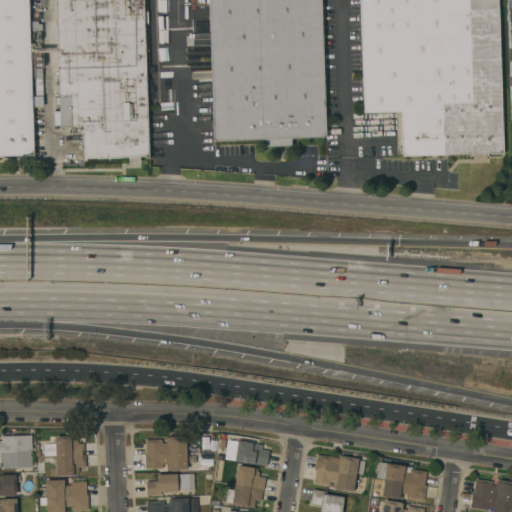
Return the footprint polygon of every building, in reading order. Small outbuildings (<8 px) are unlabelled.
[(27,0),(33,155),(0,156),(0,0),(27,0)] [(142,0),(148,158),(145,159),(145,156),(139,157),(139,162),(128,162),(128,157),(86,159),(86,161),(83,161),(82,133),(78,134),(78,140),(71,140),(71,125),(59,126),(57,49),(56,49),(55,42),(57,42),(55,0),(142,0)] [(320,0),(326,138),(290,139),(290,146),(264,147),(264,140),(213,141),(208,0),(320,0)] [(497,0),(503,153),(402,157),(401,112),(363,113),(359,0),(497,0)] [(32,467),(2,468),(2,459),(1,459),(1,453),(0,453),(0,441),(1,441),(1,436),(7,436),(7,431),(15,431),(15,436),(31,435),(32,467)] [(55,437),(77,436),(78,444),(83,444),(84,455),(85,454),(85,468),(78,468),(78,472),(76,472),(76,476),(56,476),(55,437)] [(144,454),(145,454),(145,440),(161,440),(161,444),(166,443),(166,438),(185,437),(186,445),(193,444),(193,452),(186,453),(187,470),(175,470),(175,471),(168,471),(168,470),(167,470),(167,464),(162,465),(162,468),(145,469),(144,454)] [(227,440),(252,443),(252,444),(261,445),(261,450),(268,451),(266,466),(225,459),(226,454),(225,454),(227,440)] [(54,456),(54,444),(43,444),(43,456),(54,456)] [(358,460),(364,461),(362,475),(356,474),(353,492),(341,490),(340,491),(334,490),(335,489),(328,488),(328,486),(313,484),(315,470),(314,470),(316,455),(333,457),(333,461),(337,462),(338,456),(358,459),(358,460)] [(378,462),(376,462),(377,457),(381,458),(380,463),(411,468),(411,469),(426,472),(424,485),(425,485),(423,500),(405,498),(406,494),(401,493),(400,499),(399,499),(381,496),(384,479),(375,478),(378,462)] [(256,469),(256,472),(258,472),(258,476),(265,478),(263,491),(262,491),(260,501),(254,500),(253,508),(247,507),(231,504),(231,503),(225,502),(227,489),(233,490),(237,466),(256,469)] [(194,490),(177,491),(177,492),(160,492),(160,495),(157,495),(157,497),(153,497),(153,496),(146,496),(145,481),(156,481),(156,475),(193,474),(194,490)] [(0,475),(15,475),(16,495),(0,495),(0,475)] [(472,492),(473,492),(475,479),(491,482),(491,485),(495,486),(496,480),(497,481),(498,480),(511,482),(511,511),(510,511),(491,511),(492,507),(487,506),(487,510),(469,508),(472,492)] [(46,511),(46,505),(38,505),(37,498),(45,497),(44,480),(63,480),(64,480),(65,485),(70,485),(69,482),(86,481),(86,494),(87,494),(88,510),(70,511),(70,507),(66,507),(66,511),(46,511)] [(341,511),(324,511),(319,511),(320,505),(310,504),(312,490),(326,492),(326,495),(343,497),(341,511)] [(146,511),(146,502),(163,501),(163,505),(168,505),(168,499),(197,498),(197,511),(146,511)] [(16,511),(0,511),(0,499),(16,499),(16,511)] [(381,511),(383,500),(401,503),(401,504),(403,504),(402,509),(406,510),(407,506),(423,509),(422,511),(381,511)]
